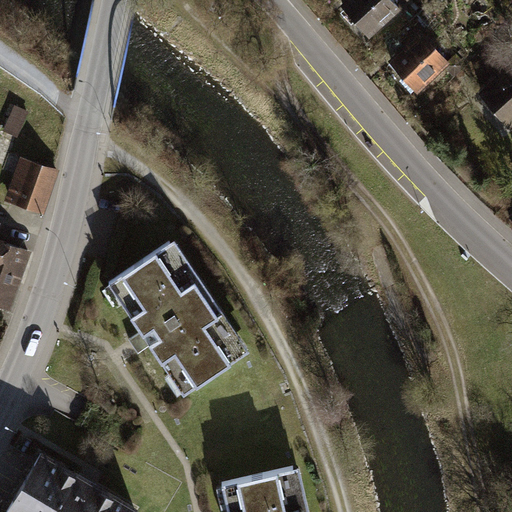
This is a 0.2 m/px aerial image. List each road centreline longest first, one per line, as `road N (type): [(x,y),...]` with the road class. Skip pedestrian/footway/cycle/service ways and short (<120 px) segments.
road 1 (track): [(174,0),(284,99),(409,255),(452,338),(482,511)]
road 2 (track): [(345,511),(281,340),(211,235),(157,180),(85,140)]
road 3 (residential): [(511,266),(460,220),(271,0)]
road 4 (tertiary): [(94,101),(39,321),(0,407)]
road 5 (track): [(367,198),(402,320),(465,409)]
